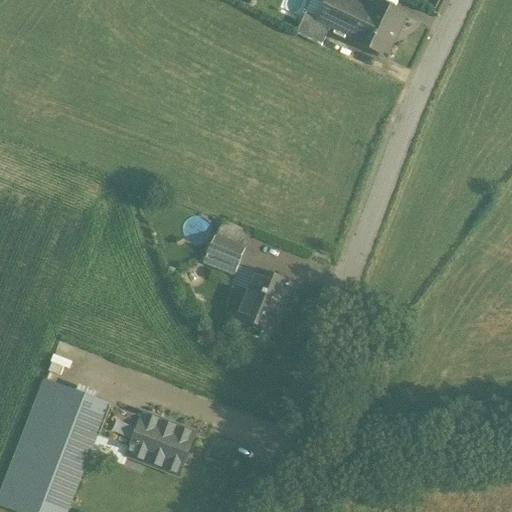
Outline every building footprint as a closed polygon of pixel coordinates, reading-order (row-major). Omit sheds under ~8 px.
[(405,18),(374,3),(369,11),(345,0),(329,0),(319,22),(355,40),(354,42),(386,57),(405,18)] [(250,234),(223,223),(216,238),(244,249),(250,234)] [(216,238),(215,238),(209,254),(238,266),(245,250),(244,249),(216,238)] [(292,285),(258,271),(238,319),(272,333),(292,285)] [(107,406),(44,382),(4,487),(67,511),(96,436),(107,407),(107,406)] [(143,420),(107,407),(96,436),(131,449),(143,420)] [(194,436),(144,417),(143,420),(131,449),(129,456),(179,475),(194,436)] [(66,511),(67,511),(4,487),(0,496),(0,506),(15,511),(66,511)]
